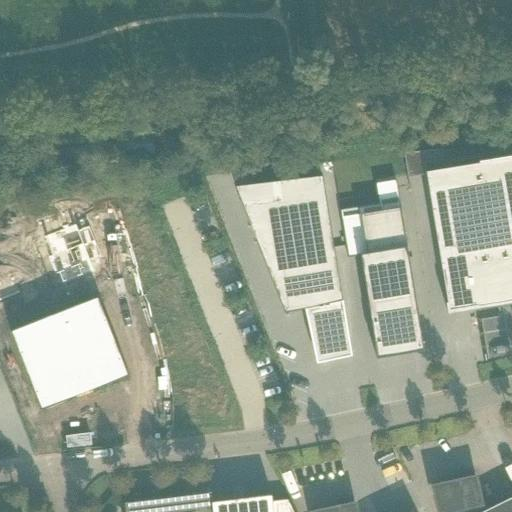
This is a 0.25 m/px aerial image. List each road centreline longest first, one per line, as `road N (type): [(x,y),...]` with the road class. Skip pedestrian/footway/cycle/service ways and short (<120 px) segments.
road 1 (track): [(0,130),(511,69)]
road 2 (unclassified): [(511,388),(260,444),(56,470)]
